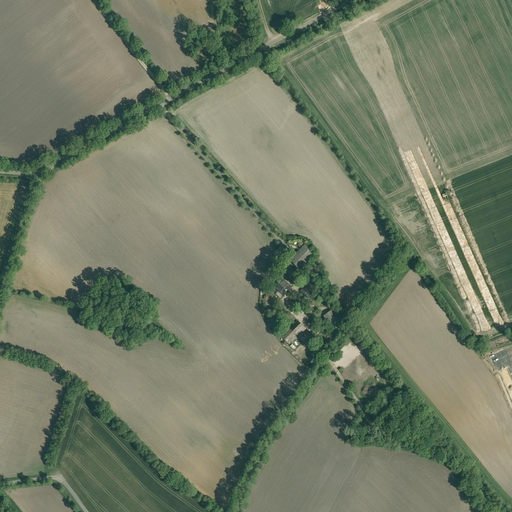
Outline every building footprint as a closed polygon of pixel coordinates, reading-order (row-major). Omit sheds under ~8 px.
[(305,246),(290,260),(299,269),(313,254),(305,246)] [(280,279),(273,286),(283,295),(290,288),(280,279)] [(309,283),(301,292),(308,298),(316,290),(309,283)] [(340,311),(335,315),(340,321),(345,318),(340,311)] [(298,321),(281,337),(287,343),(296,334),(298,336),(306,329),(298,321)]
